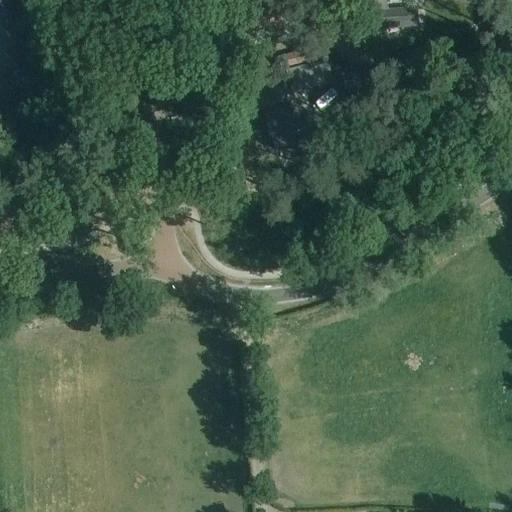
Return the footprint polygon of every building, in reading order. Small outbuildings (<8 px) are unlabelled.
[(3,74),(0,76),(0,105),(1,107),(5,103),(18,92),(22,97),(40,82),(25,65),(36,56),(22,39),(33,29),(18,13),(32,0),(0,0),(0,4),(12,18),(1,27),(15,44),(4,54),(18,70),(8,79),(3,74)] [(277,0),(235,0),(245,33),(268,27),(270,32),(285,28),(279,6),(277,0)] [(364,16),(378,15),(379,31),(405,29),(403,9),(388,11),(387,0),(360,0),(361,6),(363,6),(364,16)] [(358,17),(357,3),(340,5),(341,19),(358,17)] [(306,66),(285,72),(292,94),(313,88),(306,66)] [(282,86),(261,92),(265,108),(263,109),(270,138),(272,137),(275,148),(296,142),(293,131),(295,130),(288,102),(286,103),(282,86)]
